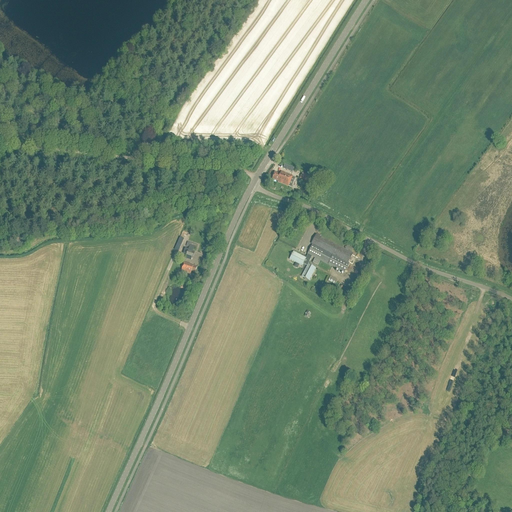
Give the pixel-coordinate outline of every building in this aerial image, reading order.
[(293,177),(281,172),(280,175),(275,172),(272,179),(278,181),(278,182),(289,187),(293,177)] [(348,263),(353,254),(316,235),(311,245),(313,245),(306,259),(293,252),(289,260),(302,266),(303,264),(307,266),(301,277),(309,281),(316,268),(308,265),(312,257),(344,273),(349,264),(348,263)] [(176,252),(182,239),(179,238),(173,251),(176,252)] [(193,258),(196,248),(190,246),(185,259),(191,261),(192,258),(193,258)] [(195,273),(197,267),(194,265),(193,266),(190,265),(191,264),(184,262),(181,271),(190,274),(191,272),(195,273)] [(443,412),(445,406),(439,404),(437,410),(443,412)]
